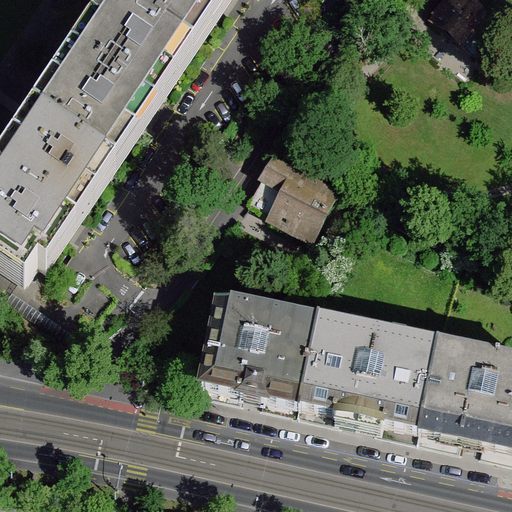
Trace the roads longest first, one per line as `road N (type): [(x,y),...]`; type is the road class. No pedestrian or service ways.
road 1 (residential): [(371,0),(212,239),(93,384),(84,409)]
road 2 (secondary): [(511,503),(84,409)]
road 3 (secondary): [(0,448),(304,511)]
